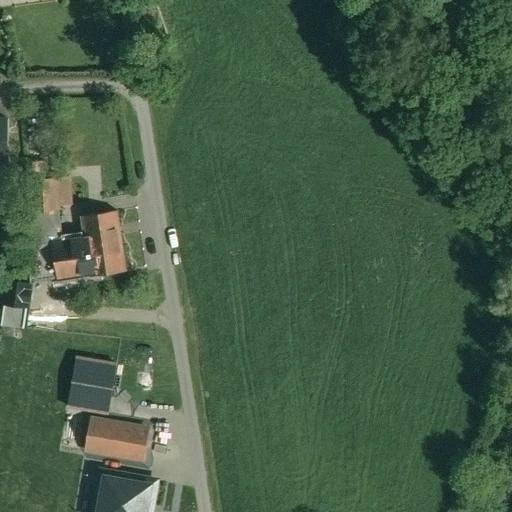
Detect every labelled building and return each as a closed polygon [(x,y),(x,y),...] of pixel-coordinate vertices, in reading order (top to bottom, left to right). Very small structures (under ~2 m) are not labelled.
[(0,164),(10,164),(9,119),(0,118),(0,164)] [(70,176),(30,179),(32,210),(32,211),(50,210),(60,209),(59,205),(71,204),(70,176)] [(50,210),(32,211),(32,210),(27,210),(28,228),(38,228),(51,227),(50,210)] [(117,210),(82,215),(85,237),(53,241),(59,279),(91,274),(91,275),(126,269),(117,210)] [(38,228),(28,228),(29,243),(39,242),(38,228)] [(31,283),(7,280),(4,303),(28,306),(31,283)] [(117,372),(104,372),(103,417),(115,419),(117,372)] [(123,423),(91,418),(86,449),(113,454),(118,455),(123,423)] [(150,428),(123,423),(118,455),(133,457),(145,459),(150,428)] [(118,455),(113,454),(109,479),(108,479),(102,511),(146,511),(151,486),(129,482),(133,457),(118,455)]
